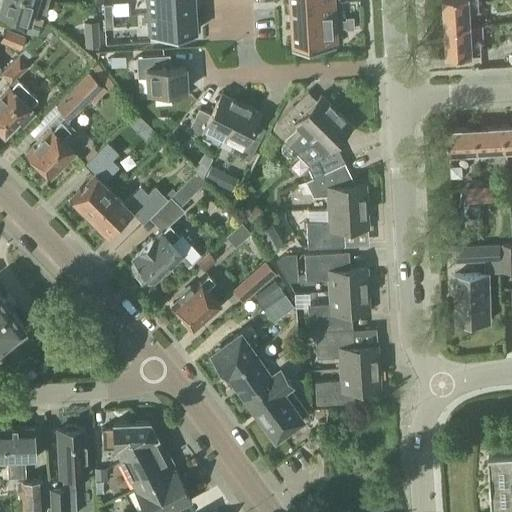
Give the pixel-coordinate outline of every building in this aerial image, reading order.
[(42,19),(47,4),(32,0),(0,0),(0,14),(20,21),(20,23),(28,25),(39,29),(42,19)] [(191,11),(190,0),(146,0),(148,14),(191,11)] [(443,0),(446,27),(471,25),(470,11),(479,10),(478,0),(443,0)] [(292,27),(334,25),(333,21),(332,3),(291,6),(292,27)] [(103,5),(104,17),(112,16),(111,4),(103,5)] [(192,34),(191,11),(148,14),(149,37),(192,34)] [(112,16),(104,17),(104,29),(112,28),(112,16)] [(345,20),(346,28),(358,27),(357,19),(345,20)] [(345,20),(333,21),(334,25),(334,29),(346,28),(345,20)] [(94,21),(85,22),(87,48),(95,47),(99,47),(98,21),(94,21)] [(37,36),(39,29),(28,25),(25,33),(37,36)] [(334,25),(292,27),(293,50),(335,47),(334,29),(334,25)] [(472,40),(471,25),(446,27),(447,56),(473,55),(472,54),(482,53),(481,39),(472,40)] [(0,39),(0,42),(20,50),(25,36),(5,27),(0,39)] [(1,73),(9,82),(0,91),(0,134),(2,132),(3,133),(16,120),(21,125),(33,112),(28,107),(36,99),(15,78),(27,66),(17,56),(1,73)] [(185,91),(184,67),(163,68),(162,56),(135,57),(137,78),(146,78),(147,93),(185,91)] [(125,58),(109,59),(110,67),(125,66),(125,58)] [(102,87),(88,73),(56,106),(70,120),(90,100),(102,87)] [(203,128),(222,137),(240,103),(221,93),(210,114),(199,109),(188,130),(199,136),(203,128)] [(308,138),(336,110),(320,95),(301,114),(292,106),(276,122),(272,130),(288,146),(302,132),(308,138)] [(240,103),(222,137),(233,143),(229,151),(248,161),(259,140),(248,134),(259,113),(240,103)] [(306,165),(312,177),(322,173),(344,163),(334,143),(351,126),(336,110),(308,138),(294,152),(307,165),(306,165)] [(61,142),(62,140),(69,140),(76,134),(69,127),(64,127),(60,122),(44,138),(43,136),(33,147),(34,148),(26,156),(38,167),(38,171),(43,176),(47,175),(48,176),(72,153),(61,142)] [(504,125),(475,127),(477,152),(505,150),(504,125)] [(475,127),(447,129),(448,153),(477,152),(475,127)] [(70,200),(88,218),(112,194),(101,183),(118,166),(112,160),(120,153),(115,149),(108,141),(85,163),(96,174),(70,200)] [(354,185),(344,163),(322,173),(312,177),(304,181),(312,197),(326,196),(327,208),(366,206),(364,184),(354,185)] [(211,165),(205,177),(216,183),(223,171),(211,165)] [(204,182),(201,179),(194,172),(170,196),(180,206),(199,187),(204,182)] [(243,192),(249,198),(255,191),(249,186),(243,192)] [(493,186),(479,187),(480,202),(494,201),(493,186)] [(467,187),(467,188),(468,203),(480,202),(479,187),(467,187)] [(112,194),(88,218),(107,237),(147,196),(141,190),(124,206),(112,194)] [(242,213),(252,223),(262,212),(252,202),(242,213)] [(366,206),(327,208),(328,220),(305,222),(307,249),(344,247),(343,229),(367,228),(366,206)] [(178,257),(187,268),(200,256),(182,236),(181,237),(169,224),(151,241),(150,239),(139,250),(140,252),(131,260),(143,273),(140,275),(148,285),(178,257)] [(256,231),(268,251),(280,244),(268,224),(256,231)] [(500,243),(456,245),(457,262),(501,261),(500,243)] [(511,243),(502,243),(503,273),(511,272),(511,243)] [(197,262),(204,270),(216,259),(208,251),(197,262)] [(328,280),(328,292),(367,289),(366,267),(342,269),(341,252),(303,254),(305,281),(328,280)] [(249,275),(259,287),(275,273),(265,261),(249,275)] [(454,274),(455,321),(490,320),(489,272),(454,274)] [(198,283),(205,291),(213,284),(206,276),(198,283)] [(254,297),(272,321),(291,307),(273,282),(254,297)] [(205,291),(198,283),(191,290),(189,287),(178,297),(180,300),(173,306),(182,316),(180,320),(186,326),(190,326),(192,328),(218,305),(205,291)] [(345,330),(344,312),(368,311),(367,289),(328,292),(329,304),(306,305),(308,332),(314,332),(345,330)] [(0,342),(24,324),(0,292),(0,342)] [(225,375),(226,374),(253,354),(244,341),(254,334),(249,326),(238,334),(210,354),(214,360),(213,363),(219,371),(222,371),(225,375)] [(314,332),(315,358),(338,357),(339,369),(377,367),(376,345),(352,346),(351,329),(345,330),(314,332)] [(281,357),(285,363),(291,371),(299,366),(294,348),(281,357)] [(306,363),(309,357),(308,352),(298,355),(301,364),(306,363)] [(277,368),(274,363),(271,359),(262,366),(253,354),(226,374),(227,376),(226,380),(232,387),(235,387),(241,395),(268,375),(277,368)] [(277,368),(285,363),(281,357),(274,363),(277,368)] [(377,367),(339,369),(339,380),(314,382),(315,405),(356,402),(355,390),(379,389),(377,367)] [(277,368),(268,375),(241,395),(243,398),(242,401),(247,409),(251,409),(272,439),(300,419),(279,391),(289,384),(277,368)] [(117,448),(120,454),(156,435),(149,420),(113,422),(113,426),(102,426),(103,447),(115,446),(115,449),(117,448)] [(26,476),(25,459),(35,459),(33,426),(0,427),(0,460),(7,460),(8,477),(26,476)] [(65,491),(76,490),(75,477),(87,476),(85,430),(80,430),(75,426),(69,426),(64,431),(60,431),(61,477),(64,477),(65,491)] [(120,454),(136,487),(175,467),(158,434),(156,435),(120,454)] [(490,465),(491,497),(498,497),(499,509),(501,509),(501,511),(511,511),(511,451),(496,452),(497,465),(490,465)] [(94,466),(95,480),(106,480),(105,465),(94,466)] [(175,467),(136,487),(149,511),(167,511),(192,500),(175,467)] [(22,480),(22,511),(43,511),(42,479),(22,480)] [(76,511),(76,490),(65,491),(53,491),(54,511),(76,511)]
